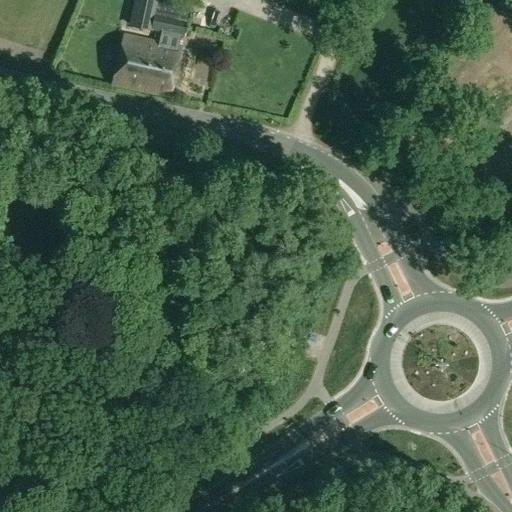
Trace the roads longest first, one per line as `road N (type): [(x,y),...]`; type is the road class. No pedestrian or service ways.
road 1 (tertiary): [(325,168),(257,135),(0,77)]
road 2 (primary): [(378,366),(364,389),(200,511)]
road 3 (primary): [(201,511),(374,420),(405,414)]
road 4 (track): [(300,152),(318,83),(360,0)]
